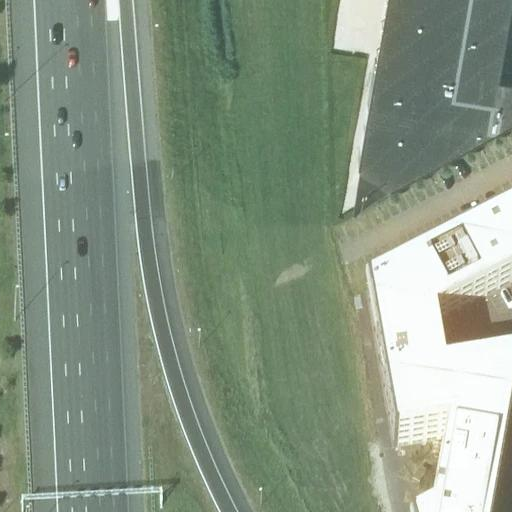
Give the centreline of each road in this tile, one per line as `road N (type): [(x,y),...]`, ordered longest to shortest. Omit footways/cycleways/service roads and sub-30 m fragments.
road 1 (motorway): [(233,511),(157,316),(123,0)]
road 2 (motorway): [(92,511),(68,0)]
